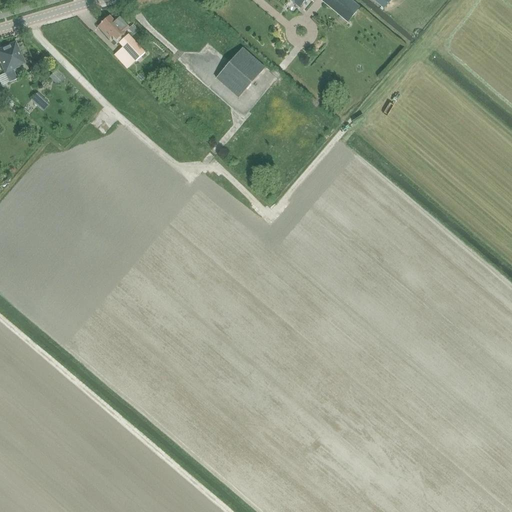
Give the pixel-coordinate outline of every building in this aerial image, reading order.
[(288,0),(299,9),(306,0),(288,0)] [(321,0),(325,3),(348,22),(360,8),(351,0),(321,0)] [(103,23),(99,27),(109,37),(112,34),(113,36),(117,33),(123,40),(119,43),(136,62),(145,53),(129,35),(126,37),(123,34),(125,33),(129,29),(119,17),(114,21),(110,17),(103,23),(103,22),(102,23),(103,23)] [(0,84),(1,87),(9,83),(17,79),(13,70),(20,67),(20,66),(25,64),(15,42),(0,48),(0,62),(5,74),(0,76),(0,84)] [(239,99),(258,77),(263,81),(269,74),(264,70),(266,68),(243,49),(217,79),(239,99)] [(57,65),(52,71),(61,79),(66,73),(57,65)]
